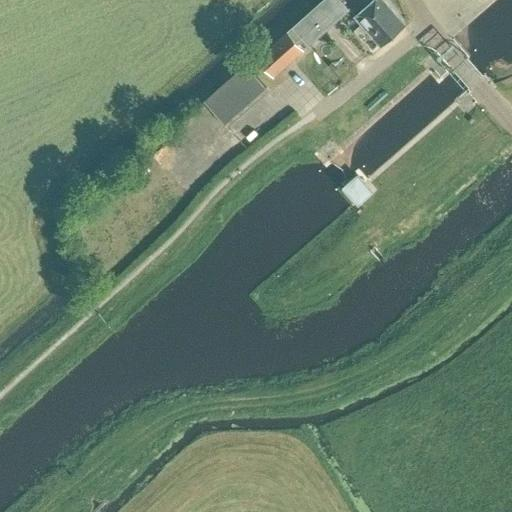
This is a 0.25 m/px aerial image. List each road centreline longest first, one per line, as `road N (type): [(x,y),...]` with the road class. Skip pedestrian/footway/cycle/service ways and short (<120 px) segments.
road 1 (track): [(30,511),(126,428),(190,403),(295,392),(366,373),(428,334),(511,255)]
road 2 (unclassified): [(511,123),(414,0)]
